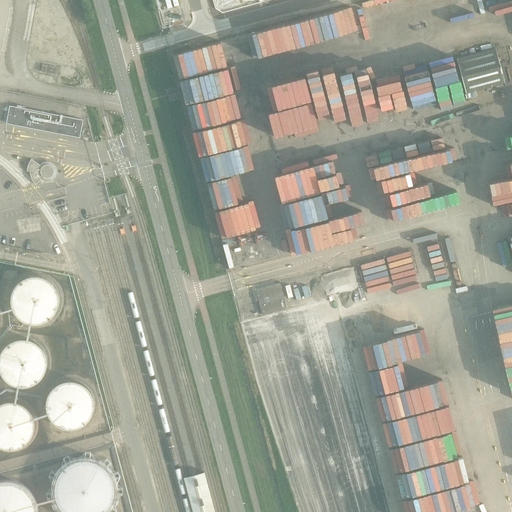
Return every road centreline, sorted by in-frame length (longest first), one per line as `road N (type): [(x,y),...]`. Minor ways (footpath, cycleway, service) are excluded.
road 1 (unclassified): [(237,511),(100,0)]
road 2 (unknown): [(342,441),(511,400)]
road 3 (unknown): [(342,441),(315,349),(324,335),(376,312)]
road 4 (unknown): [(376,312),(511,283)]
